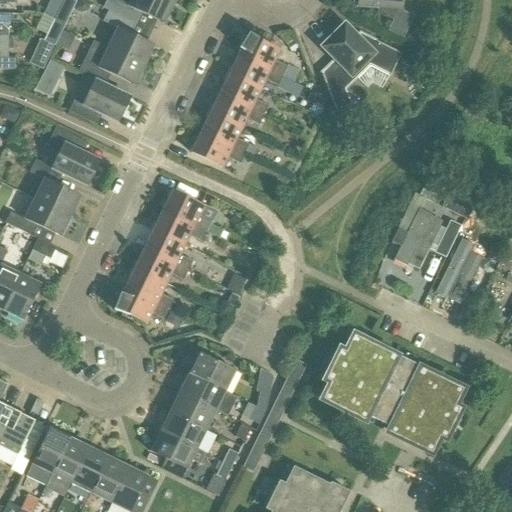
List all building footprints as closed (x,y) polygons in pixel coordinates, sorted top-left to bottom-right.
[(50,0),(43,15),(54,20),(64,0),(50,0)] [(71,0),(64,0),(54,20),(44,42),(55,47),(77,2),(71,0)] [(173,5),(164,0),(131,0),(128,7),(113,0),(99,0),(97,5),(108,11),(154,33),(159,22),(164,25),(173,5)] [(354,0),(354,3),(359,3),(358,6),(379,8),(378,13),(395,21),(400,10),(401,10),(401,0),(354,0)] [(108,49),(144,66),(153,46),(149,44),(154,33),(108,11),(103,22),(117,29),(108,49)] [(322,76),(336,112),(352,105),(346,90),(369,67),(390,77),(401,54),(360,34),(356,37),(344,26),(323,48),(341,66),(342,68),(322,76)] [(0,36),(10,36),(10,34),(3,27),(0,27),(0,36)] [(238,55),(282,77),(287,67),(275,61),(280,51),(262,42),(248,33),(239,49),(241,50),(238,55)] [(10,50),(10,36),(0,36),(0,70),(16,71),(16,58),(10,58),(10,50)] [(78,74),(94,82),(101,85),(107,73),(134,86),(144,66),(108,49),(93,42),(78,74)] [(229,75),(261,91),(265,81),(278,87),(282,77),(238,55),(229,75)] [(62,71),(49,65),(45,74),(57,80),(62,71)] [(229,75),(219,95),(263,116),(268,106),(256,100),(261,91),(229,75)] [(101,85),(94,82),(83,105),(74,101),(69,112),(92,123),(97,113),(118,123),(130,99),(101,85)] [(210,114),(242,129),(246,120),(259,126),(263,116),(219,95),(210,114)] [(3,119),(15,125),(19,117),(7,112),(3,119)] [(210,114),(200,134),(244,155),(249,145),(237,139),(242,129),(210,114)] [(286,139),(290,127),(275,123),(272,135),(286,139)] [(52,169),(59,172),(88,186),(99,163),(78,152),(83,142),(55,128),(46,148),(59,155),(52,169)] [(244,155),(200,134),(191,154),(222,169),(227,159),(240,165),(244,155)] [(52,169),(35,161),(29,173),(44,180),(34,200),(70,217),(80,197),(53,184),(59,172),(52,169)] [(449,182),(431,174),(419,196),(437,205),(449,182)] [(163,211),(207,233),(211,223),(199,217),(204,207),(172,191),(163,211)] [(442,208),(467,220),(475,204),(449,192),(442,208)] [(70,217),(34,200),(25,220),(10,213),(5,224),(38,240),(50,246),(55,235),(60,237),(70,217)] [(202,243),(207,233),(163,211),(153,231),(185,246),(190,237),(202,243)] [(416,213),(392,264),(417,276),(441,225),(416,213)] [(144,251),(187,272),(192,262),(180,256),(185,246),(153,231),(144,251)] [(28,260),(41,266),(45,257),(52,260),(57,249),(50,246),(38,240),(28,260)] [(461,241),(434,296),(448,303),(475,248),(461,241)] [(8,251),(0,247),(0,310),(3,312),(20,275),(1,266),(8,251)] [(144,251),(134,270),(166,286),(170,276),(183,282),(187,272),(144,251)] [(124,290),(168,311),(173,301),(161,295),(166,286),(134,270),(124,290)] [(20,275),(3,312),(23,321),(40,285),(20,275)] [(168,311),(124,290),(122,295),(120,294),(114,311),(129,316),(147,325),(152,315),(164,321),(168,311)] [(326,402),(365,421),(378,394),(402,406),(389,432),(427,451),(436,434),(441,437),(455,409),(450,406),(458,389),(422,371),(423,369),(395,355),(394,357),(357,339),(349,356),(343,354),(329,382),(335,385),(326,402)] [(189,374),(225,392),(235,372),(199,354),(189,374)] [(285,382),(296,387),(304,372),(307,365),(296,360),(285,382)] [(252,365),(252,387),(265,387),(265,365),(252,365)] [(179,394),(215,411),(225,392),(189,374),(179,394)] [(274,403),(286,409),(296,387),(285,382),(281,390),(274,403)] [(256,408),(266,411),(269,395),(259,393),(256,408)] [(170,413),(206,431),(215,411),(179,394),(170,413)] [(29,415),(37,418),(44,404),(37,400),(29,415)] [(264,425),(275,431),(286,409),(274,403),(264,425)] [(0,437),(13,411),(0,404),(0,437)] [(266,411),(256,408),(250,421),(259,425),(266,411)] [(13,411),(0,437),(0,445),(18,455),(35,422),(13,411)] [(170,413),(160,432),(196,450),(206,431),(170,413)] [(235,437),(245,443),(252,430),(241,424),(235,437)] [(253,447),(264,453),(275,431),(264,425),(253,447)] [(46,487),(52,475),(69,439),(49,429),(26,477),(46,487)] [(196,450),(160,432),(150,452),(186,470),(191,460),(200,464),(204,454),(196,450)] [(52,475),(71,484),(89,449),(69,439),(52,475)] [(254,474),(257,468),(264,453),(253,447),(242,469),(254,474)] [(89,449),(71,484),(90,494),(108,458),(89,449)] [(228,450),(222,463),(233,468),(239,455),(228,450)] [(127,468),(108,458),(90,494),(110,503),(127,468)] [(233,468),(222,463),(216,476),(226,481),(233,468)] [(127,468),(110,503),(127,511),(130,511),(131,511),(132,511),(142,511),(156,484),(157,482),(156,482),(155,484),(146,479),(147,477),(127,468)] [(340,511),(350,493),(330,483),(329,486),(293,468),(285,485),(279,482),(265,510),(269,511),(340,511)] [(5,511),(33,511),(38,502),(30,497),(23,510),(21,509),(21,510),(10,504),(5,511)]
